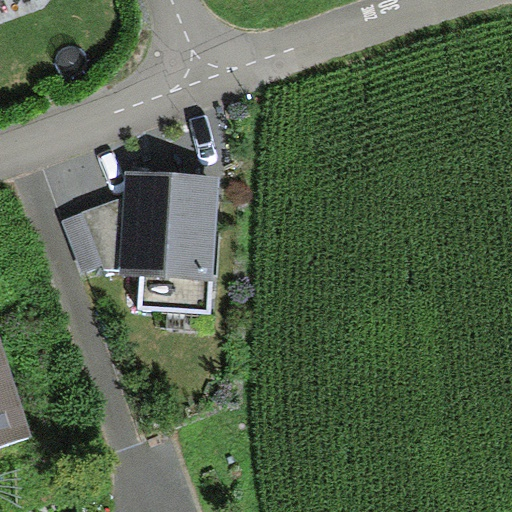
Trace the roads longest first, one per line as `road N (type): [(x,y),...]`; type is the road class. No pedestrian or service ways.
road 1 (residential): [(426,0),(200,79)]
road 2 (residential): [(200,79),(0,149)]
